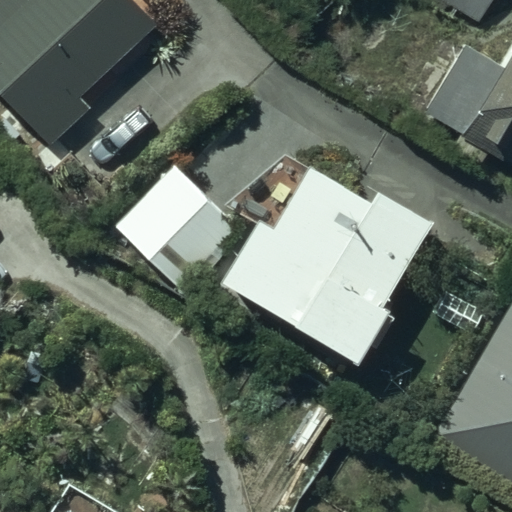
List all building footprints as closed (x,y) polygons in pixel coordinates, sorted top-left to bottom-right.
[(152,27),(125,0),(0,0),(0,101),(47,149),(86,111),(77,101),(152,27)] [(438,0),(476,24),(491,0),(438,0)] [(511,169),(511,51),(500,73),(461,52),(425,116),(511,169)] [(221,211),(254,230),(218,289),(293,334),(292,336),(352,372),(366,349),(374,354),(401,308),(388,300),(430,229),(377,197),(372,205),(311,168),(306,177),(282,163),(221,211)] [(239,232),(172,172),(113,232),(181,296),(239,232)] [(511,306),(431,435),(511,485),(511,306)] [(0,502),(10,493),(0,483),(0,502)]
